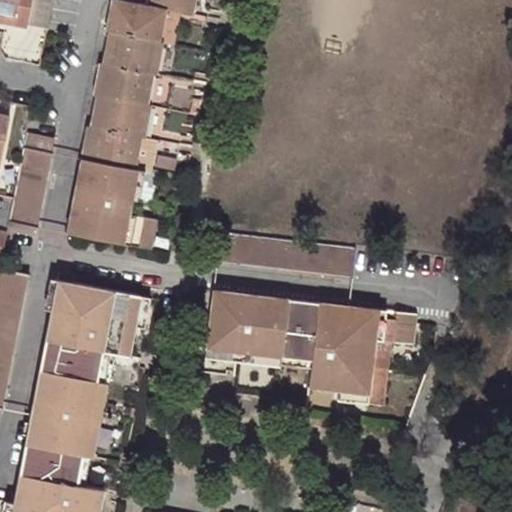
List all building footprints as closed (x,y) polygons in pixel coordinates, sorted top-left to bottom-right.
[(0,0),(0,15),(13,18),(11,26),(26,29),(31,0),(0,0)] [(160,41),(166,9),(151,6),(122,0),(111,0),(106,29),(109,30),(160,41)] [(152,0),(151,6),(166,9),(181,12),(194,14),(196,0),(152,0)] [(164,41),(175,44),(181,12),(166,9),(160,41),(164,41)] [(0,15),(0,23),(11,26),(13,18),(0,15)] [(164,41),(160,41),(109,30),(103,62),(154,73),(158,73),(164,41)] [(148,104),(154,73),(103,62),(100,62),(93,94),(96,94),(148,104)] [(151,105),(148,104),(96,94),(90,126),(141,136),(145,137),(151,105)] [(0,158),(9,116),(0,114),(0,158)] [(135,168),(141,136),(90,126),(87,125),(81,157),(135,168)] [(23,146),(51,151),(54,137),(26,131),(23,146)] [(145,170),(150,171),(156,139),(145,137),(141,136),(135,168),(138,168),(145,170)] [(20,161),(49,166),(51,151),(23,146),(20,161)] [(132,199),(138,168),(135,168),(81,157),(66,232),(151,248),(156,218),(130,213),(132,199)] [(17,175),(46,181),(49,166),(20,161),(17,175)] [(145,170),(138,168),(132,199),(150,202),(156,172),(150,171),(145,170)] [(14,190),(43,196),(46,181),(17,175),(14,190)] [(12,206),(39,211),(43,196),(14,190),(13,198),(12,206)] [(39,211),(12,206),(9,220),(37,226),(39,211)] [(235,233),(220,231),(216,259),(232,261),(235,233)] [(247,262),(250,234),(235,233),(232,261),(247,262)] [(250,234),(247,262),(262,264),(266,236),(250,234)] [(277,266),(280,238),(266,236),(262,264),(277,266)] [(280,238),(277,266),(292,268),(296,240),(280,238)] [(307,270),(310,242),(296,240),(292,268),(307,270)] [(310,242),(307,270),(322,272),(325,243),(310,242)] [(337,274),(341,245),(325,243),(322,272),(337,274)] [(341,245),(337,274),(352,275),(355,247),(341,245)] [(0,283),(24,288),(27,274),(0,268),(0,283)] [(140,296),(57,280),(38,378),(94,388),(102,350),(110,351),(128,355),(134,326),(140,296)] [(0,299),(21,303),(24,288),(0,283),(0,299)] [(308,386),(338,389),(369,393),(367,404),(383,405),(391,341),(413,344),(416,323),(417,313),(213,289),(208,329),(204,357),(234,361),(236,350),(311,359),(310,367),(308,386)] [(150,298),(140,296),(134,326),(144,328),(150,298)] [(0,314),(18,318),(21,303),(0,299),(0,314)] [(18,318),(0,314),(0,329),(16,333),(18,318)] [(16,333),(0,329),(0,345),(13,348),(16,333)] [(13,348),(0,345),(0,360),(10,363),(13,348)] [(94,388),(76,483),(84,484),(90,455),(93,456),(107,381),(104,380),(110,351),(102,350),(94,388)] [(311,359),(236,350),(234,361),(280,366),(280,363),(310,367),(311,359)] [(0,360),(0,376),(7,378),(10,363),(0,360)] [(94,388),(38,378),(19,472),(76,483),(94,388)] [(336,400),(367,404),(369,393),(338,389),(336,400)] [(76,483),(19,472),(13,502),(11,511),(96,511),(102,488),(84,484),(76,483)] [(11,511),(13,502),(3,500),(0,511),(11,511)]
